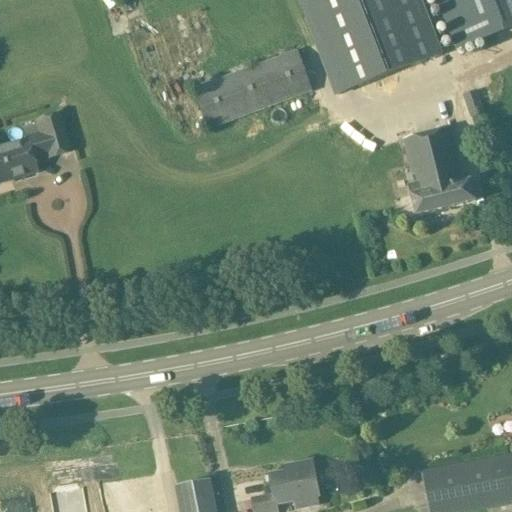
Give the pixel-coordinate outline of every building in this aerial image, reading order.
[(426,27),(415,0),(302,0),(340,96),(442,56),(430,25),(426,27)] [(511,0),(436,0),(457,53),(511,31),(511,0)] [(313,93),(298,52),(193,90),(208,132),(313,93)] [(484,114),(477,92),(463,97),(471,119),(484,114)] [(42,140),(0,152),(0,185),(35,175),(32,163),(47,159),(48,161),(69,155),(58,118),(37,124),(42,140)] [(452,129),(402,141),(414,187),(409,188),(417,219),(476,203),(471,183),(466,184),(452,129)] [(511,456),(422,473),(429,511),(479,511),(511,506),(511,456)] [(278,511),(278,507),(319,499),(313,463),(292,466),(293,473),(271,477),(274,495),(251,499),(252,511),(278,511)] [(217,511),(211,481),(175,488),(180,511),(217,511)] [(55,511),(82,511),(82,498),(55,499),(55,511)]
